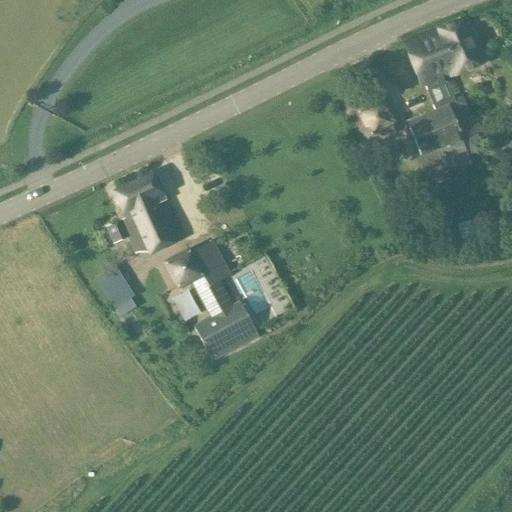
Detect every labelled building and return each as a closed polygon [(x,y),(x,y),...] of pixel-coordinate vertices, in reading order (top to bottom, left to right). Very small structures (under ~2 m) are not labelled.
[(424,85),(434,112),(407,123),(421,157),(428,175),(468,159),(461,141),(482,132),(474,113),(469,115),(462,97),(454,100),(445,77),(449,75),(450,77),(465,71),(478,66),(461,22),(404,44),(421,87),(424,85)] [(391,125),(394,124),(380,98),(379,99),(373,88),(341,104),(365,149),(396,133),(391,125)] [(124,217),(120,219),(121,220),(105,228),(113,245),(129,237),(136,251),(179,231),(152,174),(112,193),(124,217)] [(212,362),(257,338),(238,302),(233,305),(220,281),(231,275),(212,241),(191,252),(189,249),(162,264),(177,292),(190,284),(208,318),(192,327),(212,362)] [(133,296),(115,267),(94,279),(118,319),(135,308),(129,298),(133,296)]
